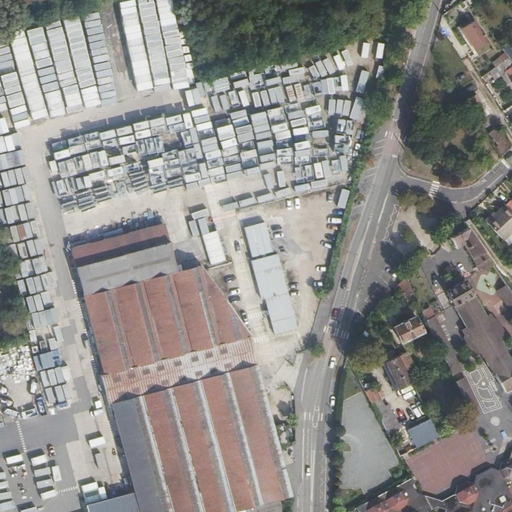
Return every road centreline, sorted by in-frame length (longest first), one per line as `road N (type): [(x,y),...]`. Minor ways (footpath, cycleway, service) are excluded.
road 1 (unknown): [(228,223),(180,101),(38,132),(78,424),(70,483)]
road 2 (tertiary): [(312,511),(319,391),(387,174)]
road 3 (unknown): [(228,223),(274,214),(298,248),(302,326),(276,358)]
road 4 (tertiary): [(387,174),(435,0)]
road 5 (unknown): [(276,358),(228,223)]
road 6 (residential): [(387,174),(465,195),(511,158)]
